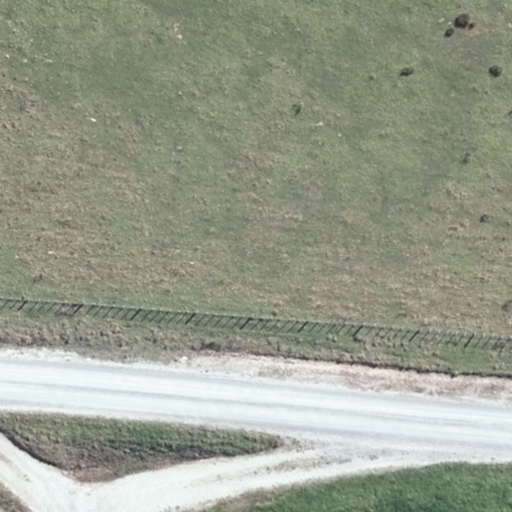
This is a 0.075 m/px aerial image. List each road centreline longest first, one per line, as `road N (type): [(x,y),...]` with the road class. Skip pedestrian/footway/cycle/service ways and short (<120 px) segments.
road 1 (track): [(511,426),(0,393)]
road 2 (track): [(112,511),(145,491),(464,423)]
